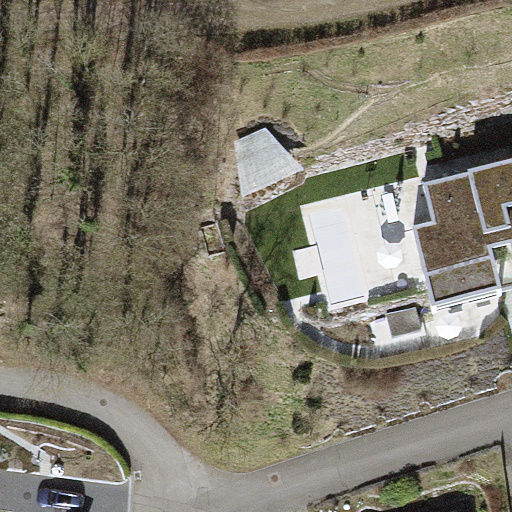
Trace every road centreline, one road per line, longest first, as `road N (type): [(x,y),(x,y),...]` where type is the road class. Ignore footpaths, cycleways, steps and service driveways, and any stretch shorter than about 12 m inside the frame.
road 1 (track): [(0,18),(275,18),(353,0)]
road 2 (residential): [(177,510),(511,416)]
road 3 (residential): [(177,510),(164,455),(142,427),(57,390),(0,383)]
